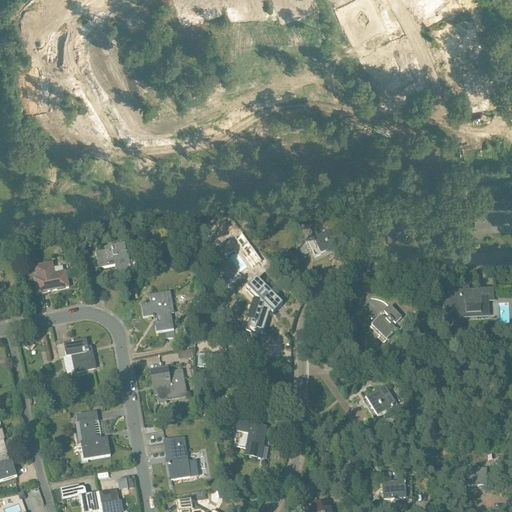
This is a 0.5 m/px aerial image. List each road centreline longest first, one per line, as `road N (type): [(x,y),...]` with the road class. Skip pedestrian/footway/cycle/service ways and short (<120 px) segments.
road 1 (track): [(0,241),(46,229),(511,178)]
road 2 (unclassified): [(270,511),(297,457),(302,333),(328,288),(367,270),(511,261)]
road 3 (residential): [(445,122),(294,102),(268,107),(200,145),(121,153)]
road 4 (unclassified): [(7,328),(84,312),(116,325),(149,511)]
road 5 (residential): [(123,0),(79,22),(72,52),(121,153)]
road 6 (unclassified): [(7,328),(52,511)]
road 7 (residential): [(445,122),(393,0)]
